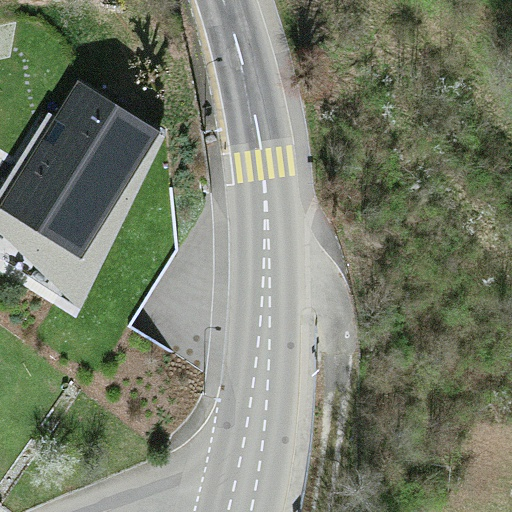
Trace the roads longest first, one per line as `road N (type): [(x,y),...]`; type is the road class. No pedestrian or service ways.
road 1 (tertiary): [(246,490),(262,375),(266,245),(253,109),(223,0)]
road 2 (residential): [(246,490),(180,493),(102,511)]
